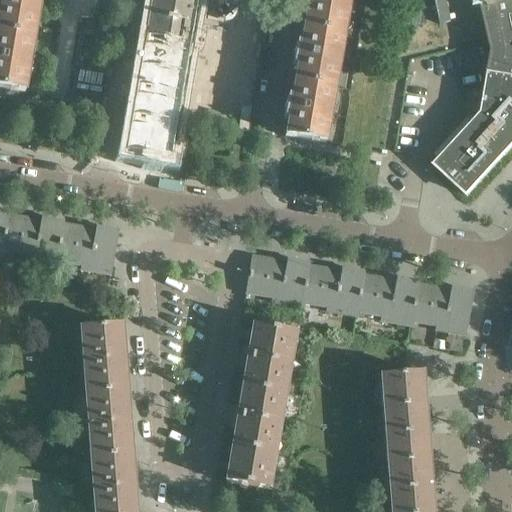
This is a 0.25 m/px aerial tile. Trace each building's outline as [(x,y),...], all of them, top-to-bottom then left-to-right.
[(0,0),(0,32),(34,38),(40,0),(0,0)] [(190,27),(194,0),(151,0),(148,20),(190,27)] [(343,35),(349,0),(303,0),(301,12),(306,13),(303,29),(343,35)] [(511,0),(509,0),(483,6),(491,42),(494,53),(483,114),(436,167),(468,196),(511,148),(511,0)] [(182,76),(190,27),(148,20),(140,69),(182,76)] [(334,89),(343,35),(303,29),(300,44),(296,43),(292,66),(296,67),(294,82),(334,89)] [(0,88),(24,93),(34,38),(0,32),(0,88)] [(173,126),(182,76),(140,69),(131,119),(173,126)] [(325,144),(334,89),(294,82),(291,98),(287,97),(283,120),(287,120),(284,137),(325,144)] [(167,162),(173,126),(131,119),(125,155),(167,162)] [(37,243),(41,222),(8,216),(1,257),(3,258),(4,253),(27,257),(26,262),(36,263),(40,244),(37,243)] [(55,267),(62,226),(63,223),(41,219),(41,222),(37,243),(40,244),(36,263),(55,267)] [(89,272),(96,231),(62,226),(55,267),(57,267),(58,262),(81,266),(81,271),(89,272)] [(110,276),(117,232),(96,229),(96,231),(89,272),(110,276)] [(283,285),(287,264),(252,258),(245,294),(272,299),(271,303),(282,305),(285,286),(283,285)] [(300,308),(307,268),(308,265),(287,261),(287,264),(283,285),(285,286),(282,305),(300,308)] [(337,295),(341,273),(307,268),(300,308),(303,309),(304,304),(327,308),(326,313),(337,315),(340,295),(337,295)] [(355,318),(362,277),(363,274),(342,271),(341,273),(337,295),(340,295),(337,315),(355,318)] [(392,304),(396,283),(362,277),(355,318),(357,318),(358,313),(381,317),(381,322),(391,324),(395,304),(392,304)] [(410,327),(417,286),(418,284),(396,280),(396,283),(392,304),(395,304),(391,324),(410,327)] [(444,333),(451,292),(417,286),(410,327),(412,327),(413,323),(436,327),(435,331),(444,333)] [(465,336),(472,293),(451,289),(451,292),(444,333),(465,336)] [(126,391),(121,326),(79,329),(85,395),(126,391)] [(283,395),(294,333),(252,326),(242,388),(283,395)] [(424,406),(423,385),(422,374),(380,377),(382,410),(424,406)] [(273,454),(283,395),(242,388),(232,447),(273,454)] [(131,456),(126,391),(85,395),(89,459),(131,456)] [(428,461),(426,428),(424,406),(382,410),(386,464),(428,461)] [(267,490),(273,454),(232,447),(226,483),(267,490)] [(135,511),(131,456),(89,459),(93,511),(135,511)] [(432,511),(430,483),(428,461),(386,464),(389,511),(432,511)]
